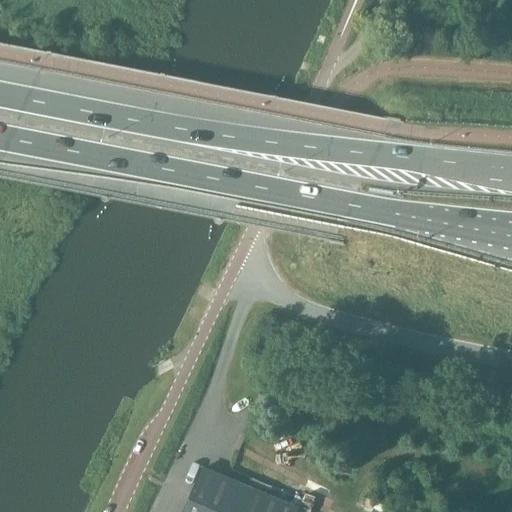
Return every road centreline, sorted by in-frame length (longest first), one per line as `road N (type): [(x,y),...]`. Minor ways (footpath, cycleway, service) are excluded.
road 1 (trunk): [(0,138),(511,236)]
road 2 (trunk): [(511,175),(222,138),(0,95)]
road 3 (unclassified): [(511,361),(312,313),(234,266)]
road 4 (unclassified): [(234,266),(357,0)]
road 5 (unclassified): [(118,511),(234,266)]
